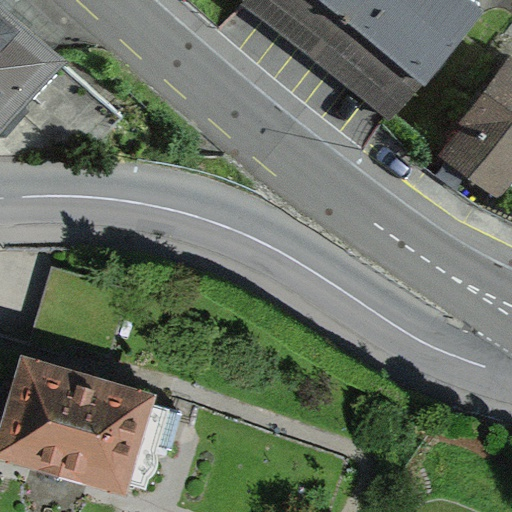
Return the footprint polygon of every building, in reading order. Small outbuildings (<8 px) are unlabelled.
[(0,0),(0,127),(88,31),(53,0),(0,0)] [(487,0),(260,0),(403,110),(487,0)] [(511,49),(444,145),(511,193),(511,192),(511,49)] [(38,333),(113,355),(135,282),(61,259),(38,333)] [(38,333),(26,373),(13,369),(0,413),(0,420),(11,424),(7,439),(139,478),(170,372),(113,355),(38,333)]
